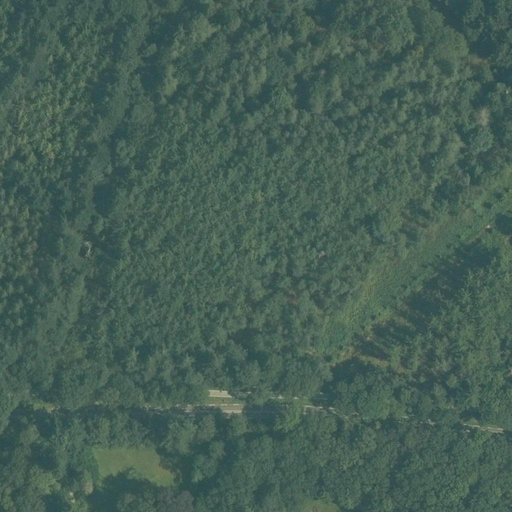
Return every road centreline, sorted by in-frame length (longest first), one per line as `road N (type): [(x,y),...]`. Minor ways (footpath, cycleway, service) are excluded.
road 1 (primary): [(298,412),(0,417)]
road 2 (track): [(511,206),(330,375),(320,397)]
road 3 (primary): [(511,438),(298,412)]
